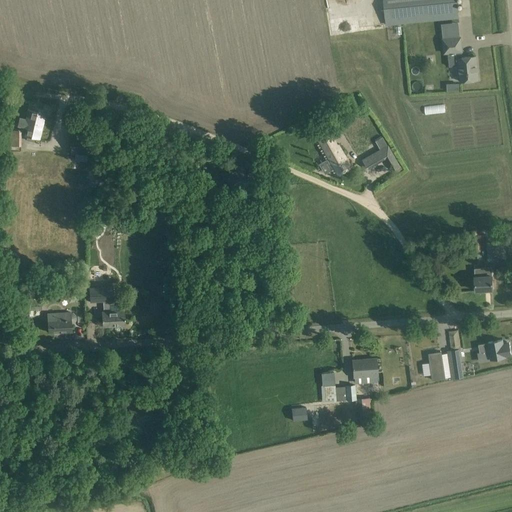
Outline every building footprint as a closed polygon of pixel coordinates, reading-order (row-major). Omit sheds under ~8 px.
[(383,0),(386,25),(449,18),(459,17),(457,0),(383,0)] [(461,37),(443,39),(444,54),(449,54),(450,67),(459,66),(460,82),(478,80),(476,56),(462,57),(461,52),(462,52),(461,37)] [(34,143),(36,138),(39,139),(46,111),(29,107),(26,121),(19,119),(17,126),(24,127),(24,128),(27,128),(25,136),(27,136),(26,141),(34,143)] [(321,131),(312,136),(326,160),(319,164),(325,174),(332,170),(335,176),(352,167),(347,158),(346,158),(328,127),(321,131)] [(10,130),(10,146),(21,146),(21,130),(10,130)] [(70,153),(75,154),(75,161),(87,162),(87,154),(96,155),(98,140),(89,139),(71,137),(70,153)] [(400,167),(395,157),(388,146),(387,147),(382,137),(374,141),(380,151),(362,161),(366,168),(387,156),(395,170),(400,167)] [(246,180),(246,169),(235,170),(236,181),(246,180)] [(122,222),(123,212),(109,211),(109,221),(122,222)] [(105,220),(90,220),(90,229),(103,230),(103,228),(105,228),(105,220)] [(488,262),(498,261),(498,260),(507,259),(506,247),(505,233),(497,233),(497,241),(487,242),(488,262)] [(474,269),(475,277),(476,291),(493,290),(492,276),(492,275),(491,268),(474,269)] [(90,303),(103,302),(104,313),(101,313),(102,327),(125,326),(125,312),(110,312),(110,302),(114,302),(113,287),(90,288),(90,303)] [(29,310),(29,316),(33,316),(33,310),(42,310),(42,300),(40,300),(40,296),(30,297),(30,300),(27,300),(28,310),(29,310)] [(168,310),(167,302),(157,302),(157,310),(168,310)] [(60,313),(47,314),(48,322),(48,332),(71,331),(71,324),(73,323),(75,322),(76,319),(76,317),(75,315),(71,313),(71,312),(60,313)] [(489,343),(479,345),(480,353),(479,353),(480,361),(491,359),(492,359),(505,356),(502,340),(489,343)] [(459,349),(447,351),(451,379),(463,377),(459,349)] [(441,351),(429,353),(433,380),(445,378),(441,351)] [(352,360),(354,377),(377,375),(376,358),(367,359),(367,361),(353,362),(353,360),(352,360)] [(335,385),(325,386),(325,393),(326,397),(326,402),(338,401),(347,400),(347,401),(357,400),(355,384),(345,385),(346,386),(336,387),(335,385)] [(135,420),(148,412),(141,400),(136,403),(132,396),(127,399),(126,407),(128,406),(135,420)] [(370,398),(360,399),(361,423),(366,423),(371,422),(370,398)] [(292,406),(293,420),(307,419),(306,406),(296,406),(292,406)]
